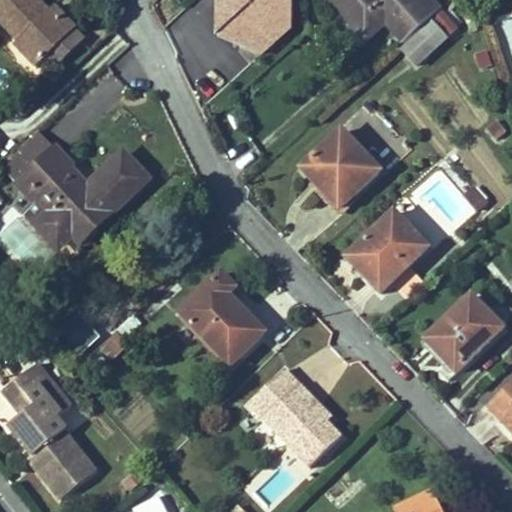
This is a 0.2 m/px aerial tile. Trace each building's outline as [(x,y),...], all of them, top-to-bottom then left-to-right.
[(55,22),(48,15),(51,12),(39,0),(0,0),(0,24),(18,43),(15,46),(37,69),(48,58),(75,32),(77,29),(63,14),(55,22)] [(291,29),(291,0),(225,0),(219,6),(219,15),(233,24),(237,20),(242,26),(239,29),(239,45),(261,55),(291,29)] [(348,5),(374,34),(388,22),(406,42),(441,11),(430,0),(329,0),(340,12),(348,5)] [(374,34),(348,5),(340,12),(366,41),(374,34)] [(55,22),(63,14),(56,7),(51,12),(48,15),(55,22)] [(511,12),(500,15),(511,72),(511,12)] [(417,67),(447,39),(433,24),(403,51),(417,67)] [(56,67),(84,41),(75,32),(48,58),(56,67)] [(497,141),(506,133),(497,122),(487,130),(497,141)] [(81,245),(149,181),(124,155),(102,175),(108,182),(91,198),(67,173),(72,168),(39,132),(1,168),(33,203),(24,212),(57,247),(70,234),(81,245)] [(341,211),(381,173),(343,133),(303,170),(341,211)] [(91,198),(108,182),(102,175),(90,187),(72,168),(67,173),(91,198)] [(487,204),(474,189),(465,198),(478,212),(487,204)] [(410,269),(430,250),(396,214),(353,254),(370,272),(365,277),(382,295),(392,285),(410,269)] [(407,300),(424,284),(410,269),(392,285),(407,300)] [(266,335),(229,297),(237,290),(222,275),(181,315),(232,367),(266,335)] [(126,339),(142,324),(114,293),(64,337),(84,360),(118,330),(126,339)] [(457,375),(504,331),(473,298),(426,342),(457,375)] [(69,314),(76,308),(70,302),(63,308),(69,314)] [(38,366),(16,383),(35,408),(23,417),(10,428),(33,457),(38,454),(45,462),(36,469),(62,502),(97,473),(65,433),(68,431),(58,419),(72,408),(38,366)] [(342,439),(328,424),(311,407),(316,403),(286,371),(250,406),(311,469),(342,439)] [(35,408),(16,383),(4,393),(23,417),(35,408)] [(511,384),(488,408),(511,432),(511,384)] [(332,420),(316,403),(311,407),(328,424),(332,420)] [(45,462),(38,454),(33,457),(29,461),(36,469),(45,462)] [(440,511),(431,492),(398,508),(399,511),(440,511)]
